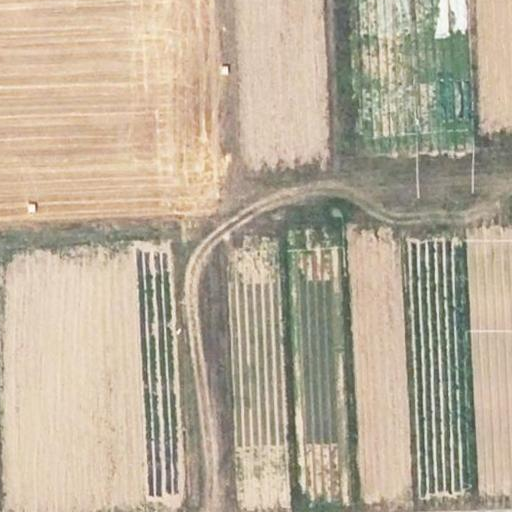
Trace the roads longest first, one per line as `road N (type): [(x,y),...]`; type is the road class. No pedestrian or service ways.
road 1 (track): [(204,511),(212,489),(188,275),(197,254),(230,223),(289,193),(332,189),(380,213),(434,217),(480,212),(511,188)]
road 2 (track): [(227,0),(235,221)]
